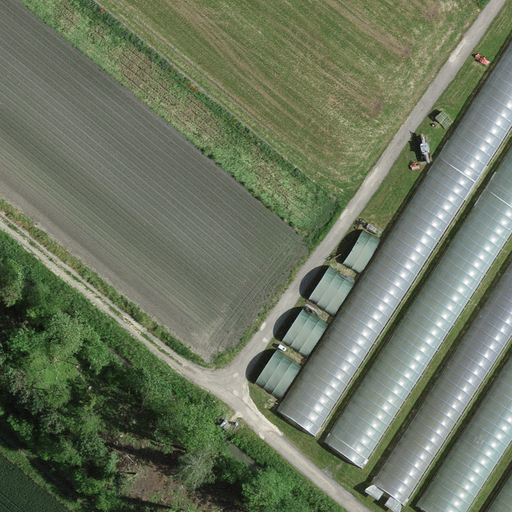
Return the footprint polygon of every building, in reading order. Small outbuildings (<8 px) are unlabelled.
[(511,140),(331,446),(372,471),(511,234),(511,140)] [(362,230),(346,262),(364,271),(380,239),(362,230)] [(511,261),(379,487),(414,507),(511,341),(511,261)] [(336,313),(356,281),(330,265),(310,296),(336,313)] [(511,511),(511,483),(495,511),(511,511)]
